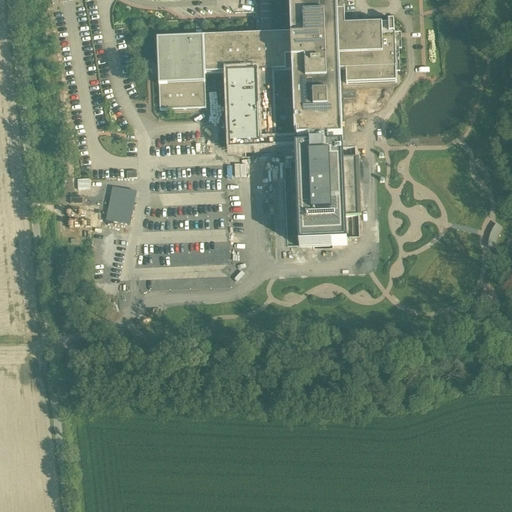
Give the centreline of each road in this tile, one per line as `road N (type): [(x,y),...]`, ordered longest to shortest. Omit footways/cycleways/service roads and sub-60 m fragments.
road 1 (residential): [(12,0),(68,511)]
road 2 (unknown): [(391,9),(405,65),(399,99),(360,133),(327,144),(252,123),(136,125)]
